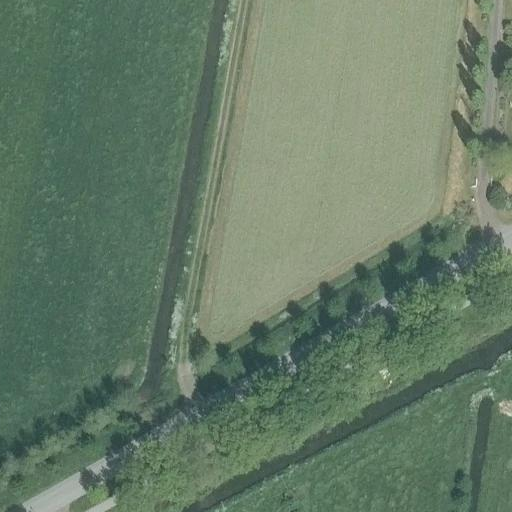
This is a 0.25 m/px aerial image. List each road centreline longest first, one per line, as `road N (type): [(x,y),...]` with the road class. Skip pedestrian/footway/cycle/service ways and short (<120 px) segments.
road 1 (tertiary): [(33,511),(511,240)]
road 2 (unknown): [(487,254),(499,0)]
